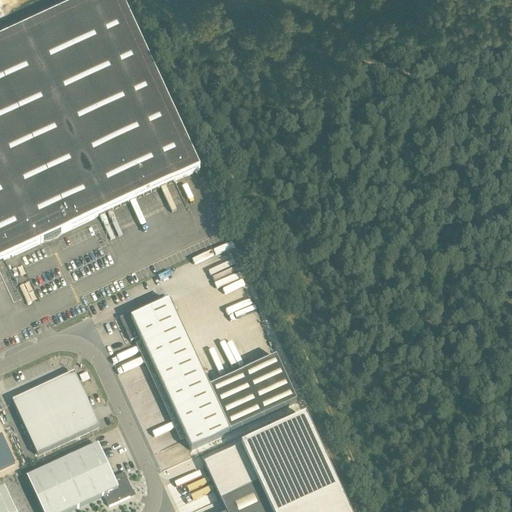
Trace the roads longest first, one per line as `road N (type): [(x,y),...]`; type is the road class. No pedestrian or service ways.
road 1 (track): [(372,511),(156,20)]
road 2 (track): [(511,90),(156,20)]
road 3 (unclassified): [(0,366),(53,341),(82,346),(99,361),(155,482),(149,511)]
road 4 (unknown): [(254,241),(53,341)]
road 5 (track): [(336,429),(511,357)]
